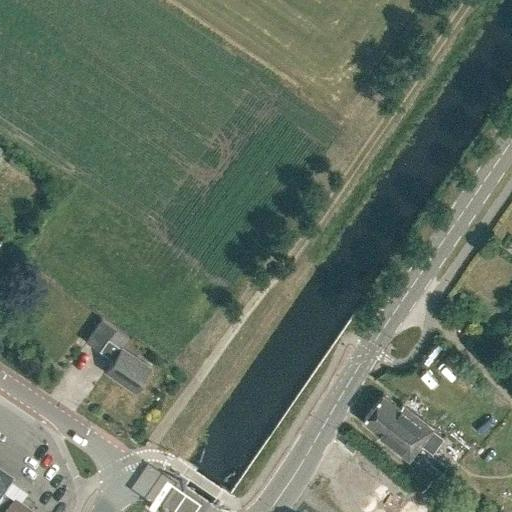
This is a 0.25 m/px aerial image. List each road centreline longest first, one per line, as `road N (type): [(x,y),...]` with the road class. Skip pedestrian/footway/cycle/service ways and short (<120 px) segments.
road 1 (secondary): [(268,511),(511,140)]
road 2 (track): [(273,274),(463,0)]
road 3 (unclassified): [(135,483),(150,446),(273,274)]
road 4 (secondary): [(135,483),(0,382)]
